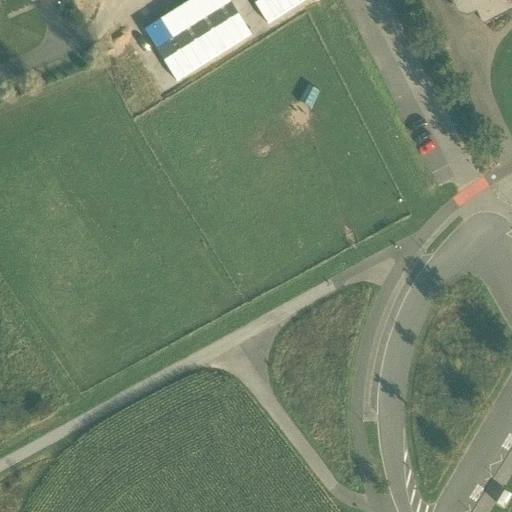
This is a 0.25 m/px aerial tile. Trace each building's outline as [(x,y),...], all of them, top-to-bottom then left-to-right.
[(157,0),(145,6),(156,28),(211,0),(157,0)] [(240,0),(238,0),(161,39),(172,61),(251,21),(240,0)] [(186,5),(199,26),(207,21),(194,0),(186,5)] [(194,0),(207,21),(215,16),(205,0),(194,0)] [(205,0),(215,16),(224,10),(217,0),(205,0)] [(217,0),(224,10),(232,5),(228,0),(217,0)] [(261,0),(255,4),(267,25),(276,20),(263,0),(261,0)] [(263,0),(276,20),(284,15),(274,0),(263,0)] [(274,0),(284,15),(292,9),(286,0),(274,0)] [(286,0),(292,9),(301,4),(297,0),(286,0)] [(475,7),(484,25),(511,11),(511,9),(507,0),(452,0),(457,10),(464,12),(475,7)] [(178,11),(190,31),(199,26),(186,5),(178,11)] [(169,16),(182,36),(190,31),(178,11),(169,16)] [(230,20),(243,41),(251,36),(239,15),(230,20)] [(161,21),(174,41),(182,36),(169,16),(161,21)] [(222,26),(235,46),(243,41),(230,20),(222,26)] [(153,26),(165,46),(174,41),(161,21),(153,26)] [(144,31),(157,52),(165,46),(153,26),(144,31)] [(214,31),(226,51),(235,46),(222,26),(214,31)] [(205,36),(218,56),(226,51),(214,31),(205,36)] [(197,41),(210,61),(218,56),(205,36),(197,41)] [(189,46),(201,67),(210,61),(197,41),(189,46)] [(180,51),(193,72),(201,67),(189,46),(180,51)] [(172,56),(185,77),(193,72),(180,51),(172,56)] [(164,62),(176,82),(185,77),(172,56),(164,62)] [(508,497),(503,495),(497,505),(502,508),(508,497)]
